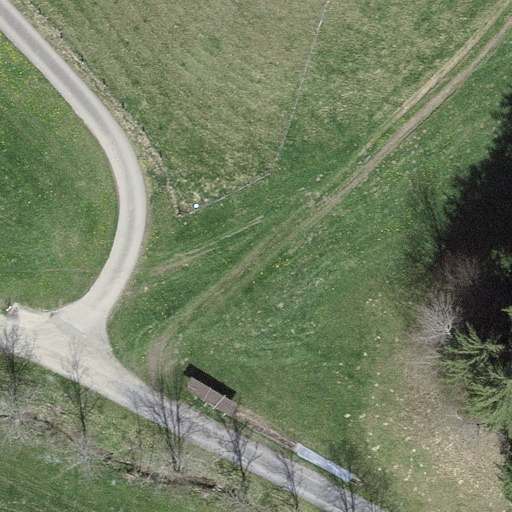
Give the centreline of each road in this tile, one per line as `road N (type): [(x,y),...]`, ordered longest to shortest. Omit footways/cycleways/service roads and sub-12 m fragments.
road 1 (track): [(66,354),(126,255),(132,182),(91,108),(0,17)]
road 2 (track): [(66,354),(337,511)]
